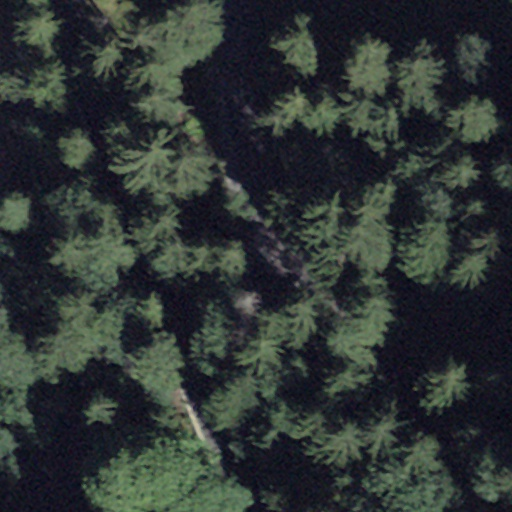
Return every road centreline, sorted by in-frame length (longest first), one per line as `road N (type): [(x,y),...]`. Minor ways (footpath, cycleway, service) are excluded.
road 1 (unclassified): [(231,0),(243,137),(274,232),(298,273),(438,436),(487,511)]
road 2 (unclassified): [(246,511),(125,218),(66,0)]
